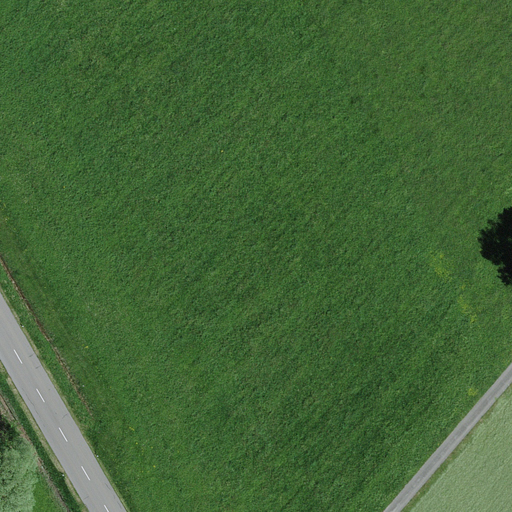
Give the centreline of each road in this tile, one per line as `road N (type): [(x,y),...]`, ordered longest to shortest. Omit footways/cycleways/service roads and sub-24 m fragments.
road 1 (primary): [(108,511),(0,324)]
road 2 (track): [(395,511),(511,378)]
